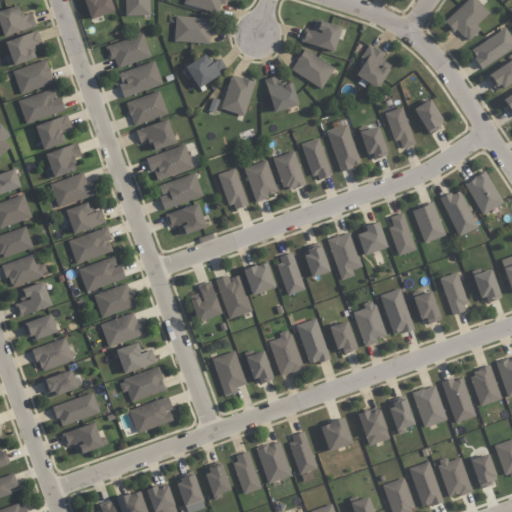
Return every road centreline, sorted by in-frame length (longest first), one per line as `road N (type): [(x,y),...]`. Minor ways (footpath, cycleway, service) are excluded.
road 1 (residential): [(53,495),(511,324)]
road 2 (residential): [(212,435),(57,0)]
road 3 (residential): [(151,272),(422,175),(485,131)]
road 4 (residential): [(511,173),(408,28),(322,0)]
road 5 (residential): [(0,353),(58,511)]
